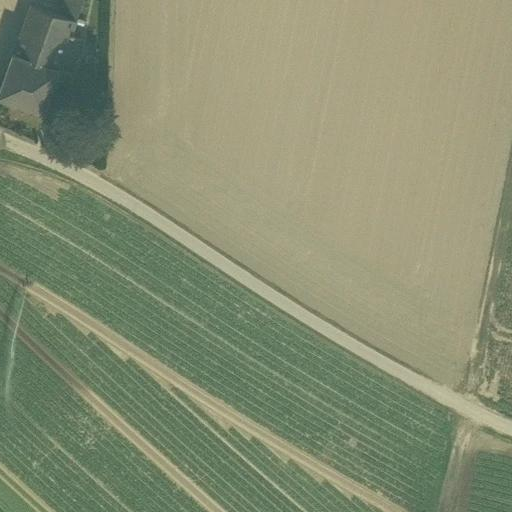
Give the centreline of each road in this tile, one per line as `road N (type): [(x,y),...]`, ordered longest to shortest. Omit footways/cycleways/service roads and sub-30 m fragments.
road 1 (unclassified): [(511,428),(350,351),(121,196),(0,138)]
road 2 (track): [(511,168),(463,409)]
